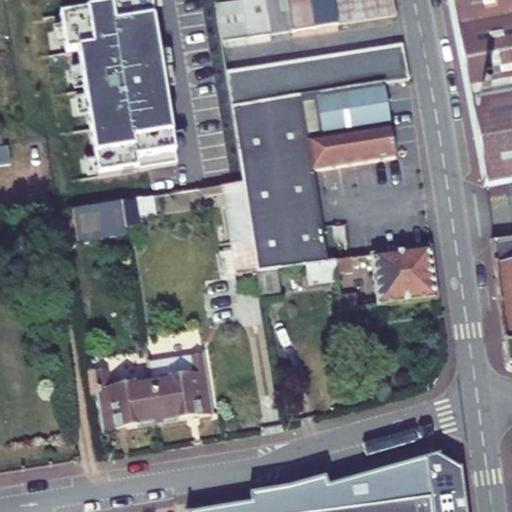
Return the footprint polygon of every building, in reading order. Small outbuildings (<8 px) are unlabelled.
[(67,53),(79,51),(98,177),(153,169),(177,164),(162,68),(155,69),(143,0),(111,0),(112,7),(61,15),(67,53)] [(264,0),(256,0),(241,2),(247,39),(270,36),(264,0)] [(264,0),(270,36),(293,32),(287,0),(264,0)] [(311,0),(287,0),(293,32),(316,29),(311,0)] [(311,0),(316,29),(340,26),(335,0),(311,0)] [(389,0),(335,0),(340,26),(394,18),(389,0)] [(511,0),(448,0),(485,186),(511,181),(511,0)] [(216,8),(219,27),(220,36),(222,43),(247,39),(241,2),(216,6),(216,8)] [(232,108),(382,86),(408,82),(400,47),(227,73),(232,108)] [(231,108),(246,205),(256,274),(277,271),(292,269),(306,267),(328,264),(312,172),(394,159),(382,86),(232,108),(231,108)] [(0,169),(11,168),(9,150),(4,151),(3,139),(0,139),(0,169)] [(122,203),(127,229),(139,227),(135,201),(122,203)] [(83,209),(73,210),(77,242),(127,233),(127,232),(127,229),(122,203),(83,209)] [(256,274),(246,205),(225,207),(232,252),(236,277),(256,274)] [(511,239),(492,241),(508,366),(511,371),(511,370),(511,239)] [(371,257),(377,307),(437,300),(430,249),(371,257)] [(232,252),(217,254),(221,279),(236,277),(232,252)] [(353,275),(351,260),(328,264),(306,267),(307,274),(308,286),(338,282),(337,277),(353,275)] [(256,274),(261,304),(282,302),(277,271),(256,274)] [(339,300),(341,312),(359,309),(357,298),(339,300)] [(47,321),(37,322),(38,333),(48,331),(47,321)] [(202,355),(149,364),(152,381),(159,426),(211,418),(202,355)] [(108,371),(96,373),(105,436),(159,426),(152,381),(111,389),(108,371)] [(431,511),(465,511),(460,471),(438,461),(250,499),(251,507),(215,511),(344,511),(430,501),(431,511)] [(431,511),(430,501),(344,511),(431,511)]
